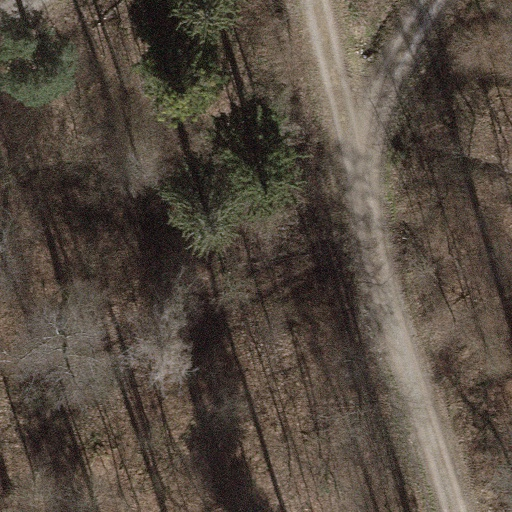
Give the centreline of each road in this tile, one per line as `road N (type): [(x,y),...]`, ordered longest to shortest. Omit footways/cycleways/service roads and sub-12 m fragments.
road 1 (track): [(455,511),(387,297),(317,0)]
road 2 (track): [(357,172),(392,76),(434,0)]
